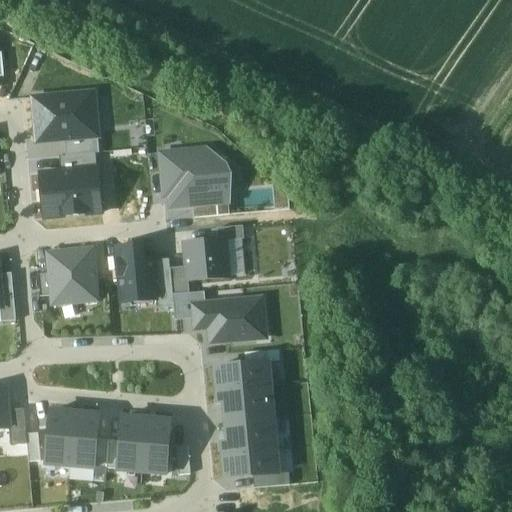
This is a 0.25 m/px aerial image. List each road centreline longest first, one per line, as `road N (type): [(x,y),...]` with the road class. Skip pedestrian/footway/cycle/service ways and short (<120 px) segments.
road 1 (track): [(511,208),(461,175),(80,0)]
road 2 (residential): [(34,354),(192,354),(196,409)]
road 3 (residential): [(25,369),(30,395),(196,409)]
road 4 (residential): [(0,113),(12,113),(24,242)]
road 5 (residential): [(24,242),(161,230)]
